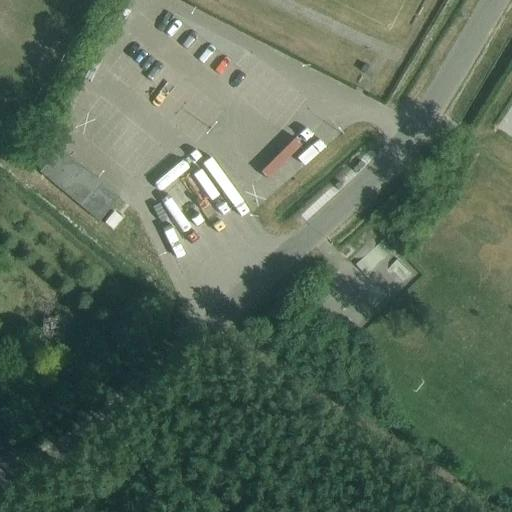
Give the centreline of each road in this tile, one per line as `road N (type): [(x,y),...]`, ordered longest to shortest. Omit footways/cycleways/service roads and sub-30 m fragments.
road 1 (residential): [(154,375),(410,133),(493,0)]
road 2 (unclassified): [(0,477),(104,420),(154,375)]
